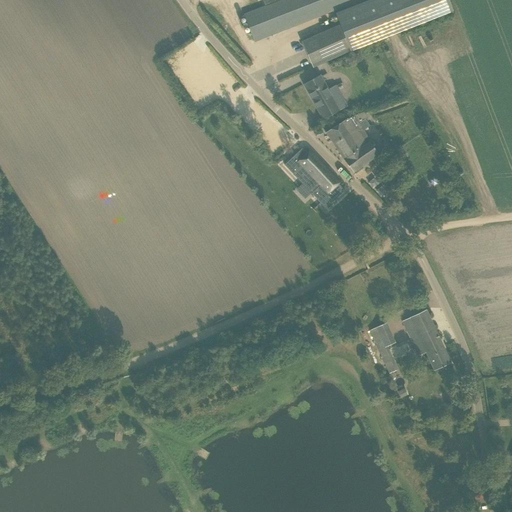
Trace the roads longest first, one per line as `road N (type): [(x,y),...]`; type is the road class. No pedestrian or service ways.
road 1 (unclassified): [(495,511),(470,360),(413,240),(186,0)]
road 2 (track): [(0,399),(236,321),(405,231)]
